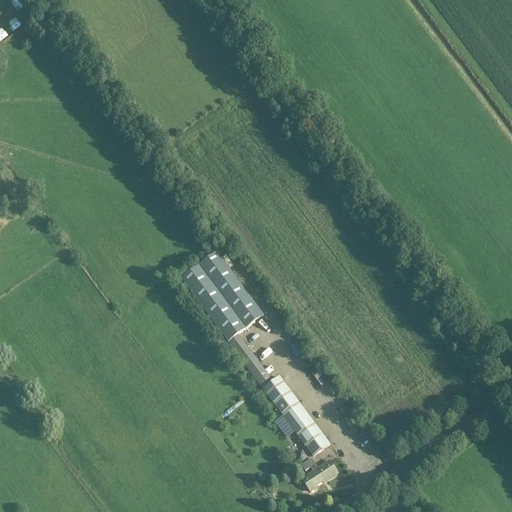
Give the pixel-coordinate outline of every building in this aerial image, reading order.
[(182,281),(228,344),(264,317),(217,254),(182,281)] [(250,342),(255,348),(264,341),(260,335),(250,342)] [(321,388),(324,387),(320,378),(316,380),(321,388)] [(330,446),(280,379),(274,383),(263,391),(283,417),(295,434),(313,458),(330,446)] [(304,452),(300,452),(297,454),(297,458),(299,461),(303,462),(306,459),(306,455),(304,452)] [(306,472),(311,468),(314,473),(302,480),(310,493),(317,489),(316,487),(323,483),(324,485),(338,475),(330,462),(318,470),(312,460),(302,466),(306,472)]
